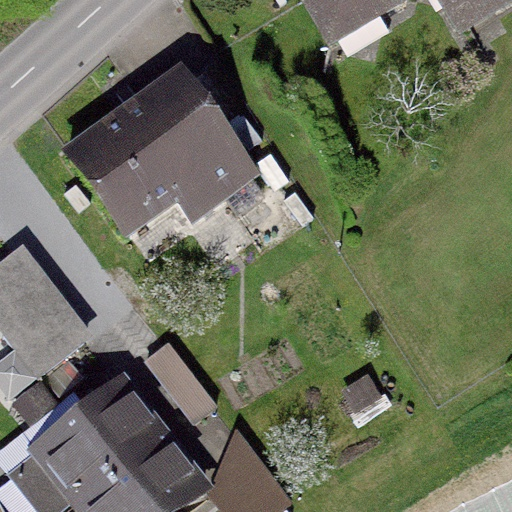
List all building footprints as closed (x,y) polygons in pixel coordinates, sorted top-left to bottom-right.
[(459,26),(502,0),(306,0),(328,37),(365,15),(377,19),(395,8),(396,0),(444,0),(444,2),(459,26)] [(245,183),(176,87),(70,164),(120,233),(168,199),(186,225),(245,183)] [(56,511),(70,501),(75,508),(157,443),(116,391),(34,456),(37,460),(10,482),(33,511),(56,511)] [(176,511),(198,495),(157,443),(75,508),(78,511),(176,511)] [(241,511),(270,490),(234,445),(212,461),(238,494),(221,508),(224,511),(241,511)]
